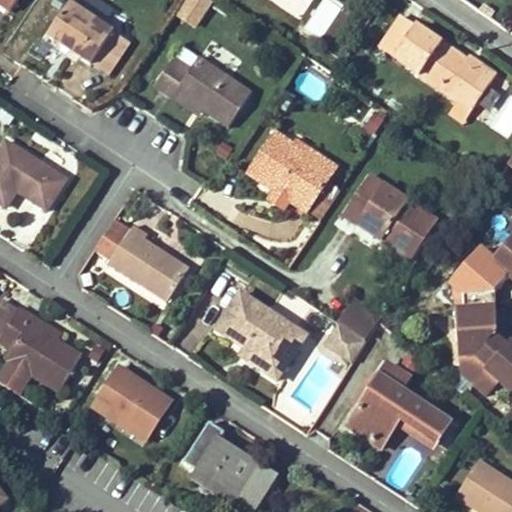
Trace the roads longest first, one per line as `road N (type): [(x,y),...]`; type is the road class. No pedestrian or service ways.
road 1 (residential): [(0,250),(393,511)]
road 2 (unknown): [(128,158),(254,253)]
